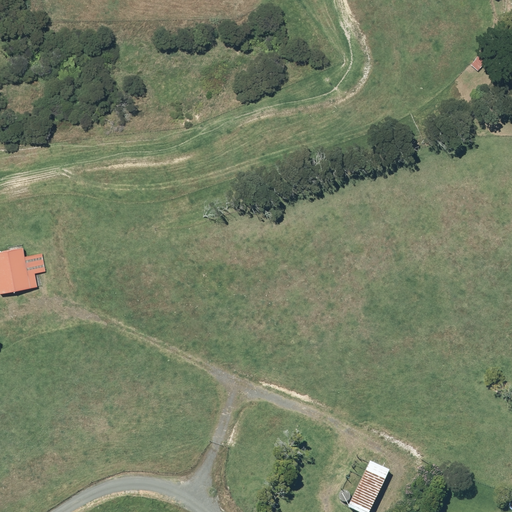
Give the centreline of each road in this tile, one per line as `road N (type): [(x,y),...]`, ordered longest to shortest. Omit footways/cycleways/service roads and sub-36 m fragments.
road 1 (unknown): [(180,507),(207,420),(215,359)]
road 2 (unknown): [(180,507),(113,496),(63,511)]
